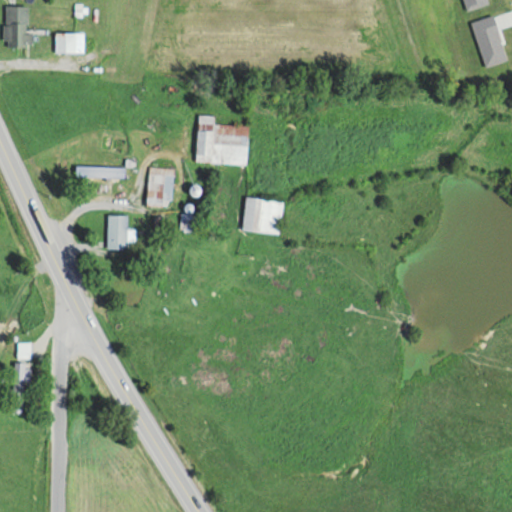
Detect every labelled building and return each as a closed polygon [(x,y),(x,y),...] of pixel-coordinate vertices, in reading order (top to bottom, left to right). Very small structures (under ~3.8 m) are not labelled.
[(28,5),(4,5),(4,44),(28,44),(28,5)] [(84,31),(55,31),(55,51),(84,51),(84,31)] [(248,124),(214,122),(214,114),(197,114),(195,162),(246,164),(248,124)] [(174,167),(148,165),(146,205),(172,206),(174,167)] [(121,166),(74,166),(74,176),(121,176),(121,166)] [(242,230),(279,234),(283,200),(245,196),(242,230)] [(128,214),(107,214),(107,249),(132,249),(132,239),(128,239),(128,214)] [(27,362),(13,362),(11,412),(25,413),(27,362)]
